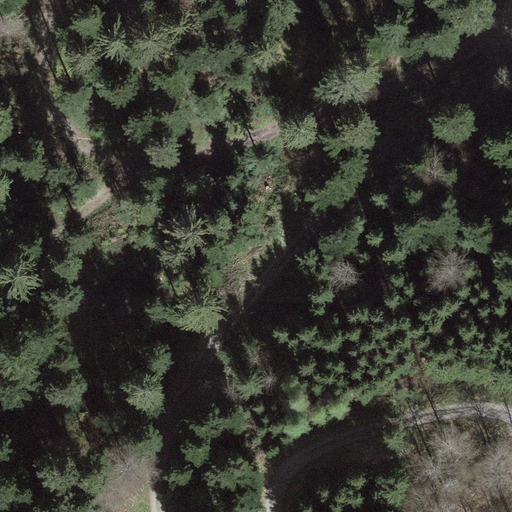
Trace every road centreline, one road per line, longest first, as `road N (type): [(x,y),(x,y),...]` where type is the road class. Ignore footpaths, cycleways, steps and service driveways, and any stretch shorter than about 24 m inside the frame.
road 1 (track): [(156,511),(153,473),(170,415),(204,355),(272,268),(367,171),(478,80),(511,26)]
road 2 (track): [(511,411),(439,409),(329,443),(280,471),(271,511)]
